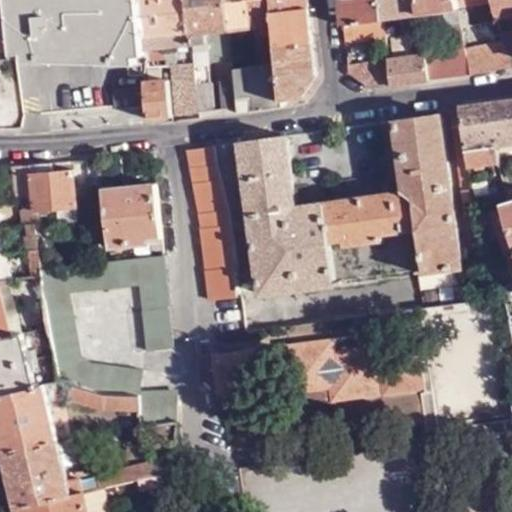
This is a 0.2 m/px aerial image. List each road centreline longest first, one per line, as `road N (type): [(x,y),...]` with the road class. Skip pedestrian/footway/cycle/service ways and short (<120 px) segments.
road 1 (residential): [(175,139),(203,445)]
road 2 (residential): [(338,113),(511,82)]
road 3 (residential): [(0,148),(175,139)]
road 4 (residential): [(175,139),(338,113)]
